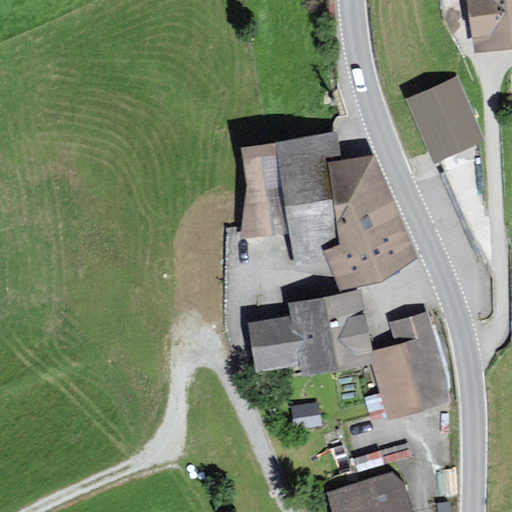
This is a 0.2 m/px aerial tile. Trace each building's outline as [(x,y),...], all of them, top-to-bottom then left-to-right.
[(511,0),(475,0),(480,39),(511,34),(511,0)] [(414,99),(436,149),(477,132),(456,81),(414,99)] [(259,185),(252,228),(297,221),(302,257),(343,251),(352,272),(398,252),(364,170),(336,175),(330,137),(254,148),(259,185)] [(300,320),(306,353),(308,361),(364,351),(354,296),(298,307),(300,320)] [(306,353),(300,320),(256,327),(261,360),(306,353)] [(374,356),(389,410),(445,394),(443,375),(432,339),(374,356)] [(298,408),(300,421),(310,420),(308,406),(298,408)] [(343,511),(412,511),(404,481),(398,483),(395,476),(339,493),(343,511)]
